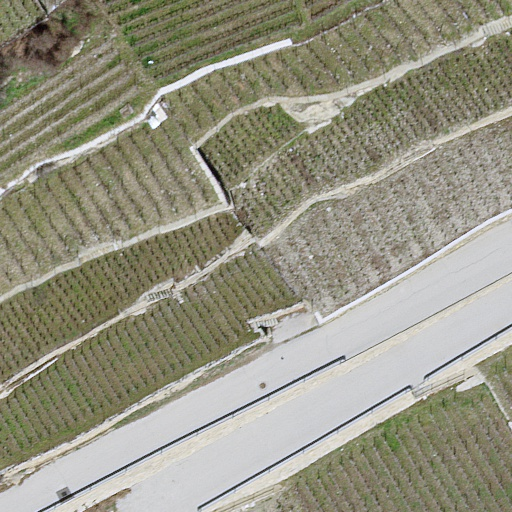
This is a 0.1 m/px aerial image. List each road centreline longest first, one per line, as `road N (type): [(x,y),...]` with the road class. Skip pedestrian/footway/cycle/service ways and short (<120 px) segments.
road 1 (unclassified): [(14,511),(511,246)]
road 2 (track): [(165,511),(511,316)]
